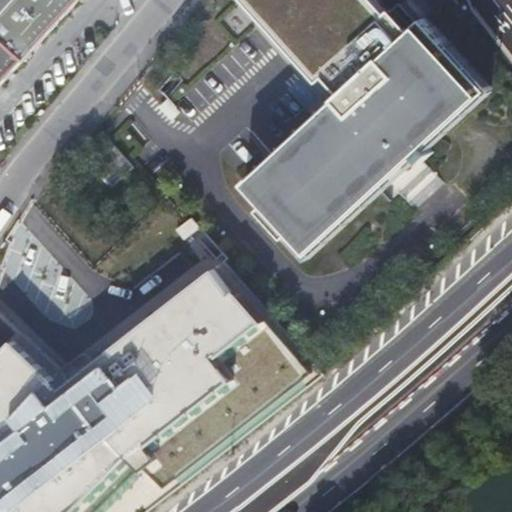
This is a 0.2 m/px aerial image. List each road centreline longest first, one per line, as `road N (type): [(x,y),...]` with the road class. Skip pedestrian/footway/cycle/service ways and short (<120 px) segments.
road 1 (primary): [(511,257),(212,511)]
road 2 (primary): [(283,511),(511,316)]
road 3 (unclassified): [(168,0),(0,205)]
road 4 (unknown): [(17,179),(90,279),(89,292),(75,314),(65,315),(0,277)]
